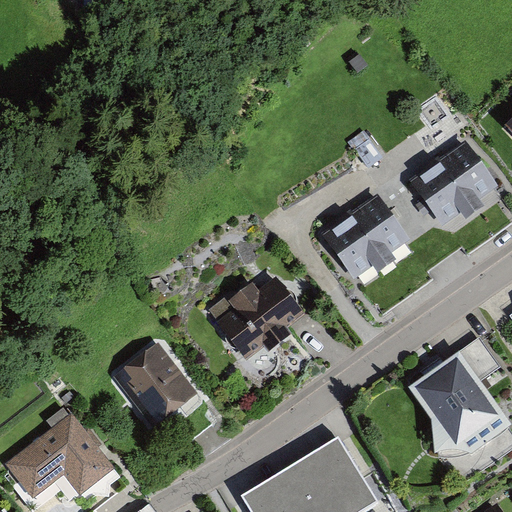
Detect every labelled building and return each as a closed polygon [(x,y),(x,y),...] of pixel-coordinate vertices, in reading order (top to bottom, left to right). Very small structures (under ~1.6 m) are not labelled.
[(511,102),(492,120),(511,143),(511,102)] [(458,146),(403,178),(431,225),(486,193),(458,146)] [(373,195),(312,234),(342,280),(403,241),(373,195)] [(268,282),(210,320),(237,361),(296,323),(268,282)] [(511,306),(499,316),(511,334),(511,306)] [(479,337),(460,352),(481,381),(501,367),(479,337)] [(199,399),(159,346),(123,373),(114,380),(154,432),(163,425),(199,399)] [(445,451),(458,450),(472,454),(511,424),(511,423),(481,381),(460,352),(409,388),(432,419),(435,454),(439,452),(445,451)] [(116,477),(72,418),(5,468),(33,505),(65,482),(81,504),(116,477)] [(339,437),(241,496),(251,511),(364,511),(380,503),(339,437)]
